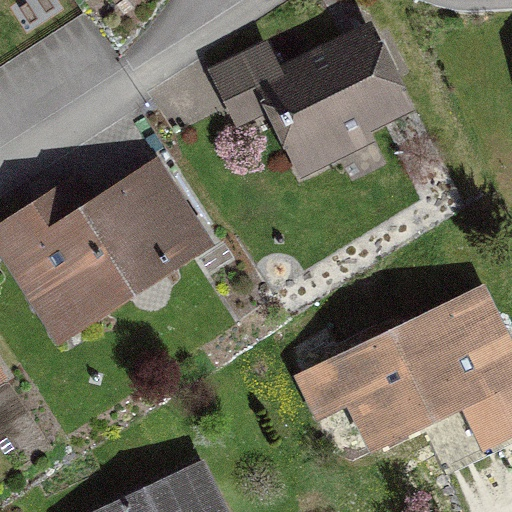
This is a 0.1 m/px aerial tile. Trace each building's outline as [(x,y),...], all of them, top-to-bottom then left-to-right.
[(0,0),(0,50),(7,61),(33,45),(3,0),(0,0)] [(3,0),(33,45),(58,29),(39,0),(3,0)] [(39,0),(58,29),(83,12),(75,0),(39,0)] [(340,151),(334,138),(403,105),(367,32),(281,75),(266,45),(211,72),(227,104),(263,86),(305,168),(340,151)] [(201,240),(155,168),(65,227),(47,199),(0,228),(0,241),(59,332),(201,240)] [(511,362),(510,363),(476,294),(403,330),(398,321),(363,338),(367,347),(307,376),(324,412),(355,397),(376,441),(465,398),(461,391),(474,385),(498,435),(511,428),(511,362)] [(221,511),(199,465),(99,511),(221,511)]
